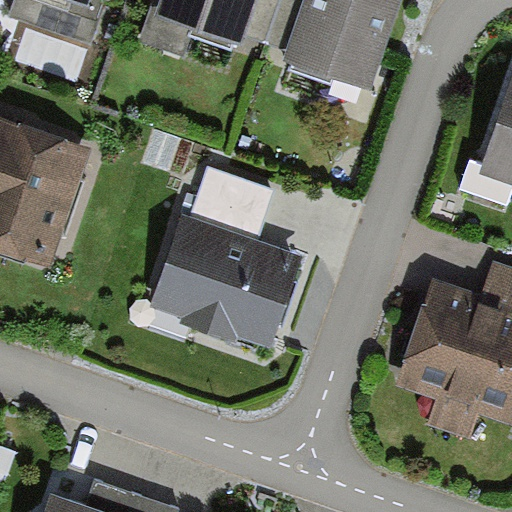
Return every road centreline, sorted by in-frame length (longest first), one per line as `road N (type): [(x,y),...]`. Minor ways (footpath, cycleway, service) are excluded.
road 1 (residential): [(455,0),(440,17),(285,476)]
road 2 (residential): [(0,368),(285,476)]
